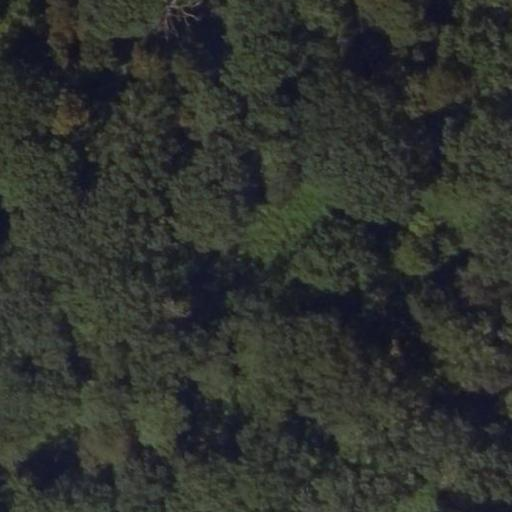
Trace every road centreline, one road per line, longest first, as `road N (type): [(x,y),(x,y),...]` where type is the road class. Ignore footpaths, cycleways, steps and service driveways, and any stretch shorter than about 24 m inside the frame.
road 1 (track): [(289,0),(488,511)]
road 2 (track): [(295,15),(388,19),(466,0)]
